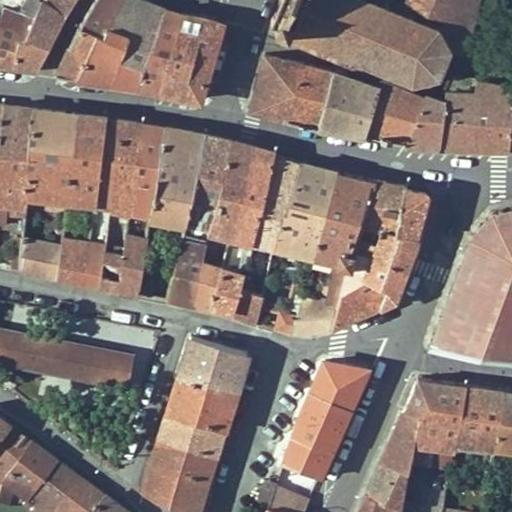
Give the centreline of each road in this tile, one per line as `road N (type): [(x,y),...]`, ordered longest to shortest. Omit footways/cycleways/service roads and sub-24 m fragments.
road 1 (secondary): [(469,172),(217,115)]
road 2 (secondary): [(469,172),(391,362)]
road 3 (secondary): [(217,115),(27,92)]
road 4 (residential): [(166,326),(116,491)]
road 5 (residential): [(281,351),(218,511)]
road 6 (residential): [(0,293),(166,326)]
road 7 (secondary): [(391,362),(331,511)]
road 8 (residential): [(116,491),(0,408)]
road 9 (residential): [(391,362),(511,380)]
